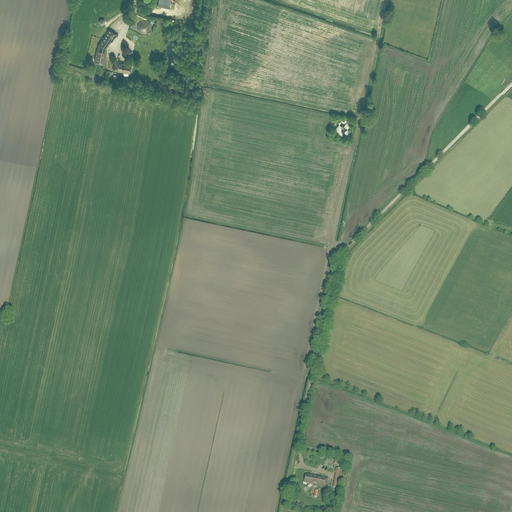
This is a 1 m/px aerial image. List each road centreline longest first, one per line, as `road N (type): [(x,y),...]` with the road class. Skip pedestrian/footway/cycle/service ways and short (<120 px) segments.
road 1 (track): [(511,83),(338,259),(280,511)]
road 2 (track): [(387,0),(344,197)]
